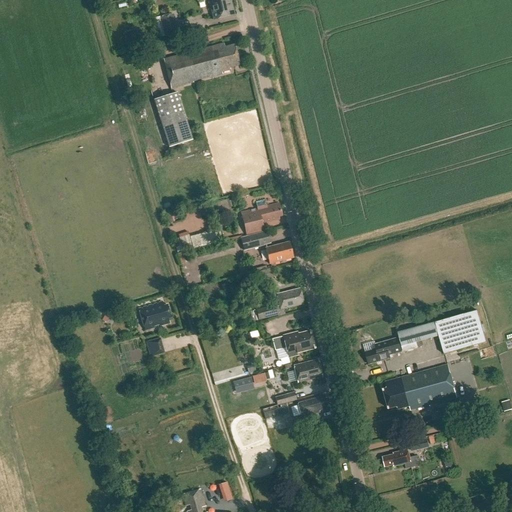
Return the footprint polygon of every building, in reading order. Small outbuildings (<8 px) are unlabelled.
[(234,15),(230,0),(209,0),(214,20),(234,15)] [(162,26),(159,26),(162,36),(165,36),(165,37),(180,34),(175,16),(161,19),(162,26)] [(225,48),(224,44),(163,60),(171,89),(193,83),(222,75),(222,73),(230,71),(230,69),(240,66),(235,46),(225,48)] [(169,149),(192,142),(177,94),(154,101),(169,149)] [(227,201),(215,204),(217,215),(230,213),(227,201)] [(266,207),(265,201),(256,203),(257,209),(241,213),(247,236),(264,232),(262,224),(279,220),(278,217),(282,216),(280,207),(276,208),(276,205),(266,207)] [(175,239),(179,253),(222,241),(219,228),(189,237),(189,236),(175,239)] [(267,231),(240,238),(244,252),(271,245),(267,231)] [(293,259),(289,243),(265,249),(270,265),(293,259)] [(304,305),(300,289),(276,295),(280,311),(304,305)] [(163,307),(162,303),(139,310),(145,331),(155,328),(155,326),(159,325),(160,327),(169,324),(168,319),(171,318),(167,305),(163,307)] [(257,310),(259,321),(278,317),(275,306),(257,310)] [(444,355),(459,351),(482,344),(480,337),(476,338),(475,335),(483,332),(477,309),(469,312),(469,313),(398,334),(403,352),(417,348),(416,343),(439,336),(444,355)] [(275,351),(286,348),(288,358),(297,356),(297,354),(315,349),(310,332),(298,335),(298,333),(272,339),(275,351)] [(146,342),(150,357),(164,353),(160,338),(146,342)] [(402,353),(398,339),(375,345),(377,350),(365,353),(369,365),(390,359),(389,356),(402,353)] [(294,367),(298,383),(322,377),(318,361),(294,367)] [(457,398),(448,365),(385,383),(387,390),(383,391),(389,410),(397,407),(398,410),(410,407),(411,411),(457,398)] [(252,377),(255,385),(266,382),(264,374),(252,377)] [(253,384),(251,378),(233,382),(234,388),(253,384)] [(295,392),(275,398),(277,406),(297,400),(295,392)] [(328,409),(325,397),(298,404),(302,418),(320,413),(319,411),(328,409)] [(286,404),(263,410),(264,413),(266,419),(289,413),(286,405),(286,404)] [(456,406),(446,408),(448,417),(458,414),(456,406)] [(411,453),(429,448),(427,438),(409,443),(411,453)] [(396,467),(405,465),(406,470),(419,466),(417,456),(410,458),(408,450),(393,454),(394,456),(383,458),(385,467),(396,465),(396,467)] [(205,507),(199,491),(182,495),(185,507),(188,507),(189,511),(202,511),(201,508),(205,507)]
